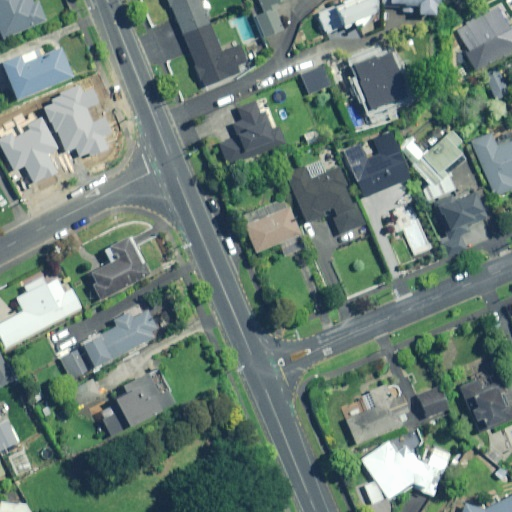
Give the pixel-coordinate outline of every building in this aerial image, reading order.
[(32,4),(30,0),(0,0),(0,35),(1,39),(47,21),(39,1),(33,4),(32,4)] [(167,0),(177,22),(142,37),(154,67),(190,52),(205,88),(239,73),(236,66),(248,61),(241,46),(222,53),(199,0),(167,0)] [(258,0),(262,9),(264,12),(256,16),(265,38),(286,29),(276,4),(283,0),(258,0)] [(379,20),(373,0),(359,0),(318,13),(325,34),(352,25),(353,28),(379,20)] [(441,0),(382,0),(382,3),(416,6),(415,14),(432,16),(441,17),(441,0)] [(404,98),(386,47),(371,52),(349,60),(367,111),(404,98)] [(74,77),(62,49),(22,65),(18,56),(1,63),(17,100),(74,77)] [(331,86),(324,68),(301,76),(308,95),(331,86)] [(501,68),(486,74),(496,99),(511,93),(501,68)] [(44,177),(41,170),(54,163),(56,166),(103,143),(79,94),(69,100),(75,112),(68,115),(64,107),(50,113),(58,130),(13,152),(25,177),(14,182),(23,200),(49,187),(44,177)] [(260,115),(255,102),(236,109),(241,122),(232,125),(236,138),(219,144),(227,167),(245,160),(284,146),(278,129),(272,131),(265,113),(260,115)] [(460,142),(450,131),(411,166),(431,189),(446,176),(442,171),(459,155),(453,148),(460,142)] [(410,180),(389,132),(340,154),(360,202),(410,180)] [(511,140),(497,147),(493,135),(474,143),(495,197),(511,190),(511,178),(511,177),(511,140)] [(333,156),(319,161),(286,174),(306,224),(332,214),(341,235),(361,227),(333,156)] [(435,207),(444,233),(472,223),(473,226),(488,221),(476,184),(466,188),(469,195),(435,207)] [(300,234),(289,208),(244,226),(255,253),(300,234)] [(151,274),(131,236),(103,252),(110,264),(90,275),(96,284),(92,287),(100,301),(151,274)] [(467,251),(461,237),(442,244),(448,259),(467,251)] [(302,250),(297,239),(280,246),(284,257),(302,250)] [(315,314),(296,258),(266,269),(285,325),(315,314)] [(62,286),(52,266),(22,282),(28,293),(16,299),(23,313),(0,324),(0,337),(6,348),(82,309),(68,283),(62,286)] [(155,337),(140,306),(112,320),(116,328),(83,345),(84,347),(60,359),(70,380),(155,337)] [(0,387),(14,380),(0,353),(0,387)] [(174,403),(157,371),(111,396),(119,409),(99,420),(109,438),(174,403)] [(511,421),(511,407),(498,371),(458,386),(478,435),(511,421)] [(403,395),(389,401),(382,385),(357,396),(363,412),(345,419),(356,445),(403,425),(399,416),(410,411),(403,395)] [(448,410),(438,388),(418,396),(428,418),(448,410)] [(19,442),(9,420),(0,424),(0,451),(19,442)] [(402,462),(389,442),(362,461),(375,481),(364,488),(375,504),(386,497),(388,499),(414,482),(426,491),(438,475),(410,452),(402,462)] [(511,511),(511,493),(484,508),(466,502),(462,511),(511,511)] [(0,511),(36,511),(38,508),(0,501),(0,511)]
